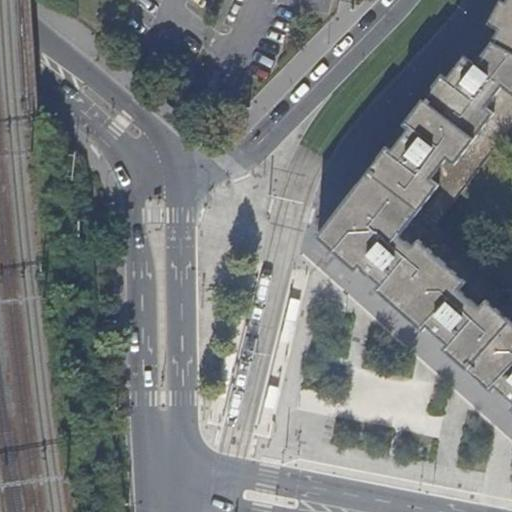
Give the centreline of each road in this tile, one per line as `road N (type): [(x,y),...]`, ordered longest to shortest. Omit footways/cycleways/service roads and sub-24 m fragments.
road 1 (tertiary): [(173,176),(240,160),(396,0)]
road 2 (secondary): [(133,193),(145,451)]
road 3 (secondary): [(173,176),(155,132),(0,3)]
road 4 (secondary): [(183,398),(173,176)]
road 5 (residential): [(402,511),(203,465)]
road 6 (secondary): [(0,35),(111,134)]
